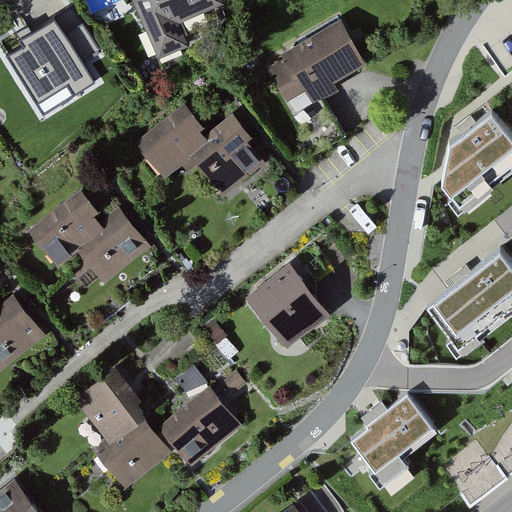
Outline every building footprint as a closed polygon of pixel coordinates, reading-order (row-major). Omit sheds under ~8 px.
[(134,0),(157,53),(183,42),(174,20),(218,1),(217,0),(134,0)] [(25,44),(8,54),(38,101),(68,82),(74,93),(94,80),(81,60),(98,49),(71,6),(21,37),(25,44)] [(289,58),(273,68),(297,109),(336,86),(331,77),(363,58),(341,21),(286,54),(289,58)] [(179,103),(126,143),(155,181),(184,159),(217,201),(256,171),(236,145),(247,137),(227,111),(201,131),(179,103)] [(449,143),(441,181),(458,203),(511,161),(511,135),(492,110),(449,143)] [(76,243),(100,223),(86,206),(91,202),(81,190),(32,230),(57,260),(77,244),(76,243)] [(119,208),(100,223),(76,243),(77,244),(92,262),(97,258),(124,292),(160,262),(146,244),(147,243),(137,230),(133,233),(128,227),(132,223),(119,208)] [(511,303),(511,266),(501,253),(436,304),(465,341),(511,303)] [(285,265),(241,299),(280,350),(324,316),(285,265)] [(14,297),(0,307),(0,365),(42,331),(29,315),(24,319),(18,311),(22,308),(14,297)] [(107,368),(68,398),(100,439),(89,448),(121,490),(171,451),(187,471),(240,430),(206,387),(153,427),(107,368)] [(434,428),(408,394),(366,426),(369,429),(353,442),(376,472),(434,428)] [(309,511),(340,511),(345,509),(324,481),(300,499),(309,511)] [(0,511),(39,511),(15,482),(0,493),(0,511)]
